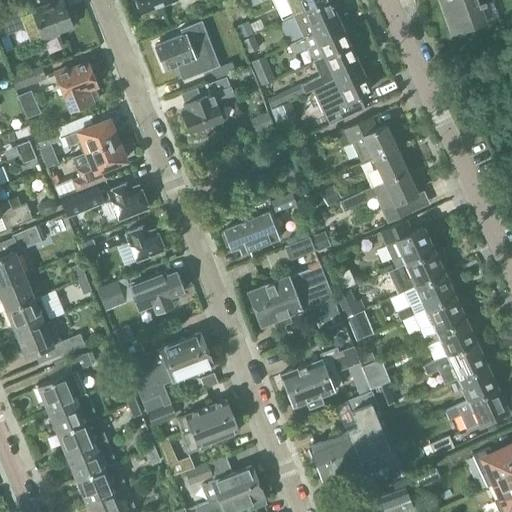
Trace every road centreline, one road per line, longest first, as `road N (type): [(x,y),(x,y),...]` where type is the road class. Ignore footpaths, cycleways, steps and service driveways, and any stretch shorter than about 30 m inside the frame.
road 1 (residential): [(304,511),(105,0)]
road 2 (residential): [(511,268),(389,0)]
